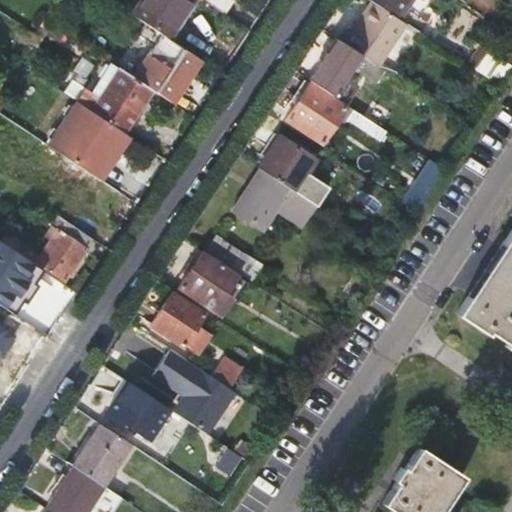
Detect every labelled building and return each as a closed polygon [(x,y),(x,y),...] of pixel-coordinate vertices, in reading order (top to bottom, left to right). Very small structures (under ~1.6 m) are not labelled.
[(138,0),(130,12),(160,32),(167,37),(190,0),(138,0)] [(205,0),(226,13),(233,0),(205,0)] [(370,0),(373,2),(384,9),(388,3),(390,0),(370,0)] [(351,29),(343,41),(362,53),(380,65),(407,24),(384,9),(373,2),(353,31),(351,29)] [(160,32),(132,76),(152,88),(171,101),(199,59),(167,37),(160,32)] [(511,37),(502,54),(510,60),(511,57),(511,37)] [(329,51),(311,80),(335,96),(362,53),(343,41),(341,40),(331,53),(329,51)] [(108,59),(80,103),(90,109),(118,66),(108,59)] [(118,66),(90,109),(123,131),(152,88),(132,76),(118,66)] [(347,106),(310,81),(286,118),(322,143),(347,106)] [(77,101),(47,145),(87,170),(94,175),(123,131),(90,109),(80,103),(77,101)] [(381,126),(360,113),(352,125),(373,139),(381,126)] [(280,134),(260,166),(317,204),(328,186),(307,171),(315,158),(280,134)] [(432,160),(418,181),(431,189),(445,168),(432,160)] [(87,170),(65,204),(98,225),(120,192),(94,175),(87,170)] [(405,202),(417,210),(431,189),(418,181),(405,202)] [(256,185),(224,236),(220,233),(209,250),(234,266),(252,239),(259,243),(285,203),(256,185)] [(58,216),(37,251),(33,248),(34,246),(5,227),(0,234),(0,238),(31,259),(32,256),(65,279),(92,238),(58,216)] [(511,228),(510,227),(450,314),(511,356),(511,228)] [(180,288),(223,315),(232,299),(225,295),(237,277),(203,254),(180,288)] [(210,319),(173,294),(152,326),(190,351),(192,348),(200,353),(202,348),(207,352),(216,337),(204,329),(210,319)] [(229,363),(222,373),(241,386),(248,375),(229,363)] [(203,371),(177,413),(207,433),(233,391),(218,381),(203,371)] [(233,391),(237,393),(241,386),(222,373),(218,381),(233,391)] [(107,412),(149,440),(170,409),(127,382),(107,412)] [(112,432),(84,472),(114,491),(141,451),(112,432)] [(383,511),(429,511),(432,507),(436,510),(456,479),(412,450),(375,506),(383,511)] [(73,464),(45,508),(51,511),(89,511),(96,502),(104,507),(114,491),(84,472),(73,464)]
